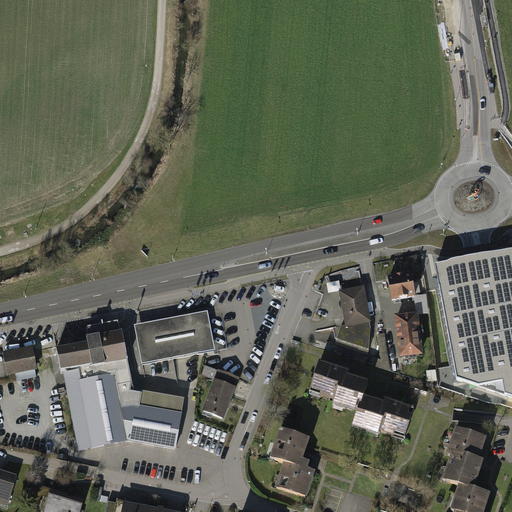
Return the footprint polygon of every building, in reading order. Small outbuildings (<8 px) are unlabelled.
[(468,261),(435,267),(458,381),(511,398),(511,252),(488,257),(468,261)] [(411,275),(387,279),(390,303),(415,300),(415,297),(421,296),(419,284),(413,285),(411,275)] [(328,296),(341,293),(339,284),(326,286),(328,296)] [(340,328),(336,343),(369,352),(372,323),(364,289),(338,294),(344,327),(340,328)] [(417,315),(417,318),(430,316),(427,298),(415,300),(417,315)] [(207,314),(134,328),(141,367),(215,353),(207,314)] [(393,318),(399,360),(423,357),(417,318),(417,315),(393,318)] [(86,335),(87,341),(118,335),(117,330),(116,324),(85,330),(86,335)] [(66,373),(82,454),(129,445),(122,410),(117,387),(132,384),(122,334),(118,335),(87,341),(84,341),(85,346),(54,352),(58,374),(66,373)] [(374,359),(371,365),(391,372),(385,336),(378,337),(383,362),(374,359)] [(29,350),(2,355),(6,379),(33,374),(29,350)] [(331,408),(357,417),(363,399),(368,386),(345,378),(347,373),(319,364),(307,396),(332,405),(331,408)] [(239,381),(217,373),(201,415),(222,424),(239,381)] [(135,408),(122,410),(129,445),(177,452),(182,418),(177,416),(178,408),(176,404),(140,397),(137,400),(135,408)] [(382,406),(363,399),(357,417),(352,430),(377,439),(379,434),(404,443),(415,412),(383,401),(382,406)] [(278,432),(268,461),(283,466),(280,475),(273,473),(269,485),(276,487),(274,491),(306,502),(314,476),(305,473),(308,465),(301,463),(308,442),(278,432)] [(449,461),(442,484),(457,489),(474,494),(483,465),(478,464),(485,442),(454,432),(444,460),(449,461)] [(0,473),(0,507),(9,510),(18,479),(0,473)] [(28,506),(44,511),(50,491),(34,486),(28,506)] [(484,511),(488,499),(474,494),(457,489),(449,511),(484,511)] [(44,511),(83,511),(87,499),(75,496),(74,498),(50,491),(44,511)] [(119,507),(118,511),(165,511),(165,510),(120,502),(119,507)]
